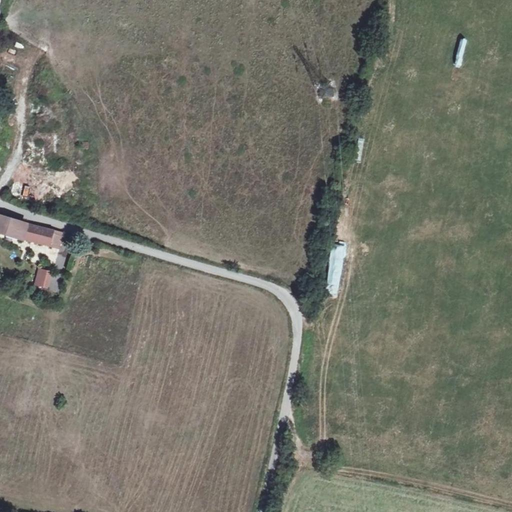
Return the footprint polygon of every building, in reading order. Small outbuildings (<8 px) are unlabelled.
[(35,195),(34,179),(25,180),(25,174),(11,176),(13,197),(35,195)] [(0,231),(23,238),(27,224),(0,215),(0,231)] [(62,233),(27,224),(23,238),(58,247),(62,233)] [(334,294),(347,256),(333,252),(320,290),(334,294)] [(47,288),(50,270),(37,268),(33,285),(47,288)]
